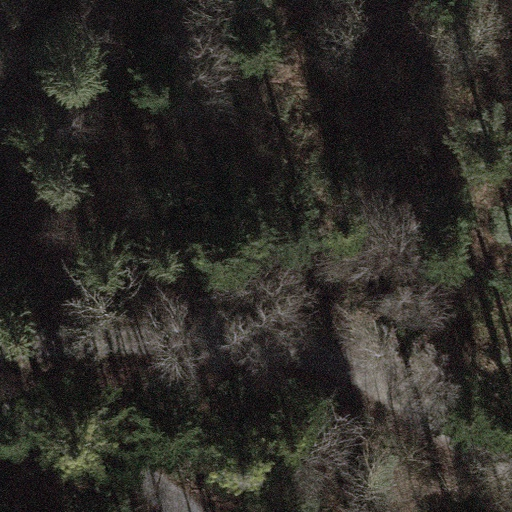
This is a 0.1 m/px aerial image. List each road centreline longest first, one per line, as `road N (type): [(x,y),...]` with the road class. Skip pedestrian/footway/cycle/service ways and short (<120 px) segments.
road 1 (track): [(0,347),(216,340),(363,355),(479,453),(511,463)]
road 2 (track): [(0,419),(66,434),(177,511)]
